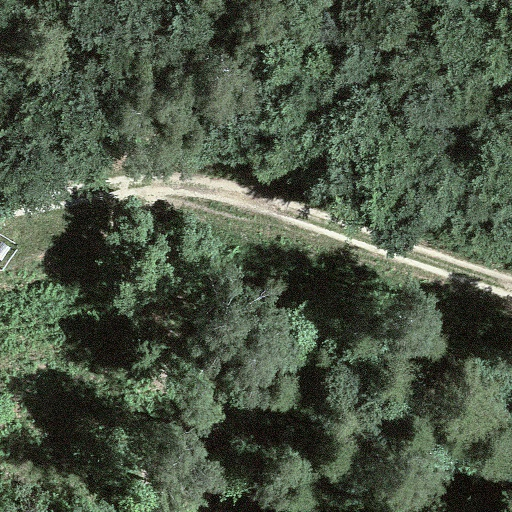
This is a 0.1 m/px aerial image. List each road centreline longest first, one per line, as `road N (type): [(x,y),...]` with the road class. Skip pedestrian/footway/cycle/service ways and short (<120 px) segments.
road 1 (track): [(511,291),(170,177),(0,198)]
road 2 (track): [(0,345),(32,373),(36,511)]
